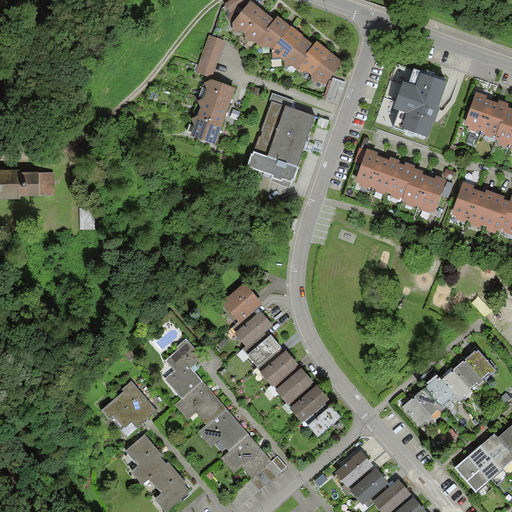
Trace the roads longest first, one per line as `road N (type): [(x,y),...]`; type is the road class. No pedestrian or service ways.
road 1 (residential): [(370,416),(324,363),(300,313),(298,277),(305,229),(381,16)]
road 2 (residential): [(370,416),(265,511)]
road 3 (residential): [(381,16),(511,62)]
road 4 (residential): [(451,511),(370,416)]
